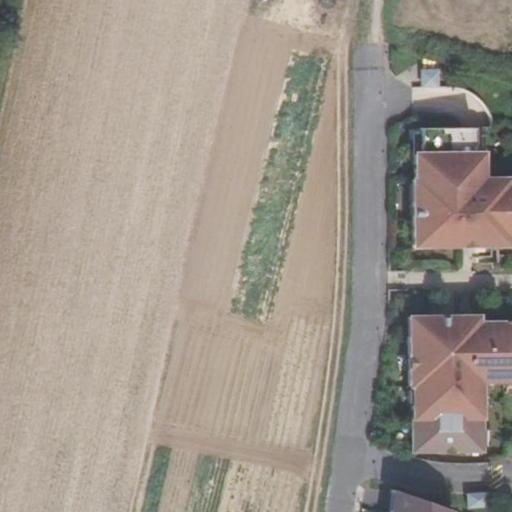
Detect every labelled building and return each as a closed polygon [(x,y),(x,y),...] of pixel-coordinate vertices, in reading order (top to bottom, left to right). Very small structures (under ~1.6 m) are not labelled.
[(420,70),(420,87),(438,87),(438,70),(420,70)] [(474,127),(420,127),(420,132),(420,155),(414,155),(414,180),(419,180),(420,180),(420,202),(411,202),(412,237),(423,237),(423,246),(462,245),(462,242),(471,242),(471,245),(506,245),(506,237),(511,236),(511,184),(505,184),(505,179),(481,179),(480,153),(474,153),(474,135),(474,127)] [(420,155),(420,132),(411,132),(412,155),(414,155),(420,155)] [(483,135),(474,135),(474,153),(480,153),(483,153),(483,135)] [(411,181),(411,202),(420,202),(420,180),(414,180),(411,181)] [(423,237),(412,237),(412,246),(423,246),(423,237)] [(408,318),(408,336),(420,336),(420,317),(408,318)] [(411,407),(412,450),(480,450),(480,446),(480,423),(480,397),(476,397),(476,381),(485,381),(511,380),(511,321),(475,322),(443,323),(443,317),(420,317),(420,336),(408,336),(409,385),(411,385),(416,385),(416,407),(411,407)] [(485,381),(476,381),(476,397),(480,397),(485,397),(485,381)] [(416,385),(411,385),(411,390),(407,390),(407,403),(411,403),(411,407),(416,407),(416,385)] [(489,423),(480,423),(480,446),(489,446),(489,423)] [(451,511),(392,490),(389,511),(451,511)] [(487,505),(486,495),(467,496),(468,506),(487,505)]
